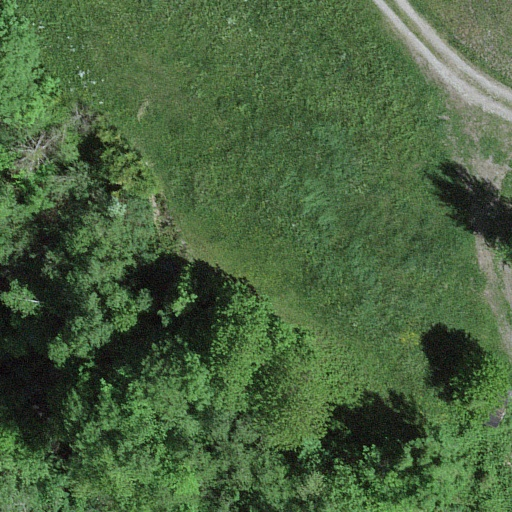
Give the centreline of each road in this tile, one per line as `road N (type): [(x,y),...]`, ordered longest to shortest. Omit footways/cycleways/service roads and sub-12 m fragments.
road 1 (track): [(511,325),(474,229),(484,120),(511,118)]
road 2 (track): [(388,0),(484,120)]
